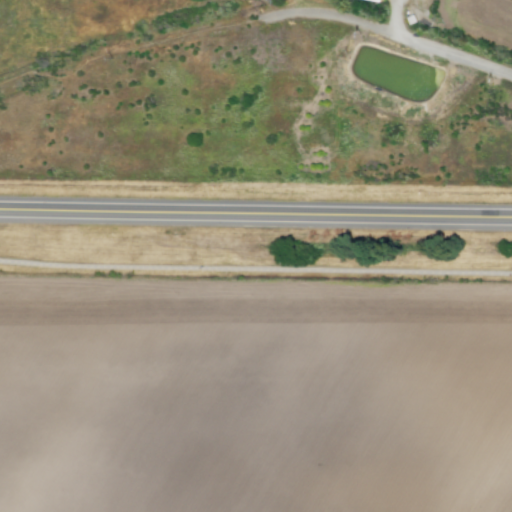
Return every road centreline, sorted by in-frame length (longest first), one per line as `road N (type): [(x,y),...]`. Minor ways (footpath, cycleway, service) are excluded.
road 1 (track): [(511,511),(0,280)]
road 2 (trunk): [(511,219),(0,210)]
road 3 (residential): [(262,17),(310,9),(511,75)]
